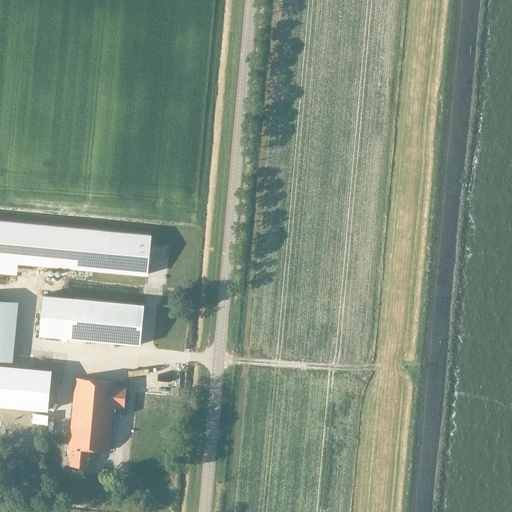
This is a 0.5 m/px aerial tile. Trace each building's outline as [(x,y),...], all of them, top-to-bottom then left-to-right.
[(0,261),(17,263),(128,273),(147,275),(151,233),(128,231),(0,219),(0,261)] [(42,295),(39,335),(140,345),(144,305),(42,295)] [(54,377),(64,378),(65,352),(55,352),(54,377)] [(0,365),(0,405),(47,410),(51,370),(0,365)] [(67,456),(70,457),(69,466),(88,468),(89,449),(108,451),(112,407),(124,409),(126,388),(115,386),(115,382),(76,378),(67,456)]
